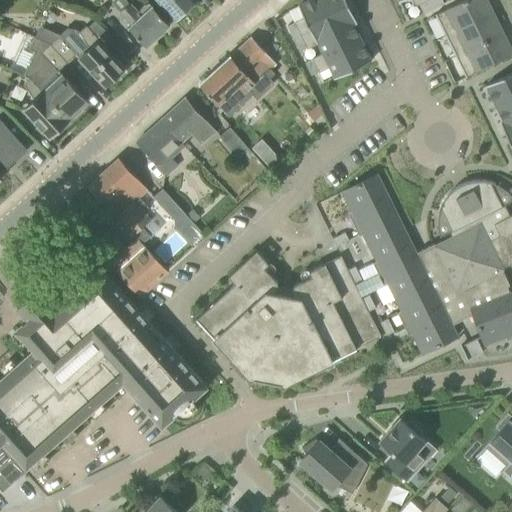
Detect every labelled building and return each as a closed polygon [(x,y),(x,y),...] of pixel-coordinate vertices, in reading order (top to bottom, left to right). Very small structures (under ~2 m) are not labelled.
[(147,47),(170,25),(148,2),(138,12),(130,2),(129,4),(125,0),(115,0),(112,3),(120,12),(131,25),(129,27),(147,47)] [(158,0),(176,19),(196,0),(195,0),(158,0)] [(294,22),(301,35),(351,11),(345,0),(310,0),(299,6),(304,17),(294,22)] [(428,0),(420,4),(424,13),(424,14),(434,9),(429,0),(428,0)] [(442,0),(429,0),(434,9),(444,4),(442,0)] [(466,0),(436,15),(446,36),(493,13),(487,0),(466,0)] [(355,19),(352,13),(351,11),(301,35),(307,48),(307,49),(318,43),(323,53),(324,55),(360,37),(353,24),(356,22),(357,22),(355,19)] [(493,13),(446,36),(456,57),(504,33),(493,13)] [(293,39),(301,35),(294,22),(286,26),(293,39)] [(125,67),(87,26),(80,32),(77,29),(68,28),(60,35),(77,54),(76,54),(105,85),(112,80),(114,82),(124,73),(122,70),(125,67)] [(511,50),(504,33),(456,57),(466,77),(511,55),(511,50)] [(60,35),(50,44),(68,62),(76,54),(77,54),(60,35)] [(307,48),(301,35),(293,39),(299,51),(307,48)] [(251,37),(200,84),(230,117),(254,95),(257,99),(274,84),(270,80),(276,74),(270,68),(276,63),(251,37)] [(371,61),(360,37),(324,55),(323,53),(312,58),(318,72),(319,73),(330,67),(335,78),(371,61)] [(68,62),(50,44),(41,53),(58,71),(68,62)] [(318,72),(312,58),(304,62),(310,76),(318,72)] [(81,108),(88,102),(62,74),(52,84),(37,72),(30,78),(69,119),(71,117),(73,120),(84,110),(81,108)] [(511,72),(479,89),(491,113),(511,103),(511,72)] [(35,100),(24,109),(50,137),(56,131),(59,134),(69,124),(66,122),(69,119),(30,78),(24,84),(35,100)] [(216,131),(186,97),(161,120),(181,142),(194,131),(204,141),(216,131)] [(494,129),(495,131),(499,138),(499,139),(511,132),(511,103),(491,113),(498,127),(496,129),(494,129)] [(161,120),(136,142),(165,176),(177,165),(168,153),(181,142),(161,120)] [(0,172),(8,165),(13,171),(33,153),(5,122),(0,126),(0,172)] [(230,128),(219,137),(236,156),(247,147),(230,128)] [(511,132),(499,139),(511,164),(511,163),(511,132)] [(272,151),(263,160),(269,167),(279,158),(272,151)] [(148,189),(119,158),(104,172),(143,213),(144,213),(149,208),(139,197),(148,189)] [(143,213),(104,172),(88,186),(137,239),(142,244),(150,237),(143,229),(151,221),(144,213),(143,213)] [(511,292),(510,293),(507,287),(509,286),(502,269),(511,263),(511,214),(510,215),(504,204),(502,205),(491,183),(494,184),(495,183),(493,182),(492,182),(490,181),(489,181),(488,181),(486,180),(485,180),(483,180),(482,180),(480,180),(479,180),(477,180),(476,180),(474,180),(473,180),(471,180),(470,181),(468,181),(467,181),(466,182),(464,182),(463,183),(462,184),(460,184),(459,185),(458,186),(456,186),(455,187),(454,188),(453,189),(452,190),(450,191),(449,192),(448,193),(447,194),(446,195),(445,196),(444,197),(444,199),(443,200),(442,201),(441,202),(441,204),(440,205),(439,206),(439,208),(438,209),(438,211),(439,211),(440,209),(440,208),(452,230),(449,231),(452,237),(436,245),(434,243),(415,252),(377,175),(342,192),(353,212),(357,210),(367,230),(359,234),(360,235),(363,234),(377,262),(382,260),(387,270),(378,274),(379,277),(383,285),(383,286),(388,283),(402,311),(398,313),(399,314),(407,310),(417,331),(412,333),(422,353),(457,336),(452,325),(473,314),(485,344),(506,336),(504,331),(511,328),(511,292)] [(205,236),(163,190),(154,198),(174,220),(174,226),(193,247),(205,236)] [(200,218),(193,209),(186,215),(194,223),(200,218)] [(347,232),(334,238),(338,246),(350,239),(347,232)] [(109,263),(117,272),(140,297),(168,271),(145,246),(144,247),(142,244),(137,239),(109,263)] [(379,277),(357,288),(356,286),(350,273),(341,256),(327,263),(325,264),(309,271),(312,277),(294,286),(292,297),(276,294),(278,283),(277,283),(264,268),(269,264),(256,251),(228,276),(235,283),(196,319),(208,332),(213,327),(226,342),(222,346),(245,372),(247,369),(255,370),(254,378),(281,383),(283,376),(291,377),(292,381),(323,365),(320,360),(338,351),(341,357),(357,349),(357,348),(363,345),(381,336),(367,309),(361,296),(360,295),(383,285),(379,277)] [(123,382),(130,389),(162,425),(174,415),(175,416),(178,417),(180,418),(182,418),(186,418),(188,417),(190,417),(192,415),(194,413),(195,412),(195,410),(196,408),(196,407),(196,405),(195,403),(194,400),(193,399),(205,387),(100,268),(56,307),(51,301),(55,296),(54,295),(49,300),(41,291),(46,286),(45,285),(40,289),(39,288),(16,308),(28,320),(17,330),(35,351),(0,381),(0,444),(3,441),(26,467),(123,382)] [(357,270),(350,273),(356,286),(363,282),(357,270)] [(375,305),(368,293),(361,296),(367,309),(375,305)] [(395,331),(389,318),(382,322),(388,334),(395,331)] [(476,339),(469,342),(475,355),(482,351),(476,339)] [(475,355),(469,342),(462,346),(468,358),(475,355)] [(511,416),(508,413),(496,427),(499,430),(489,442),(511,462),(503,470),(511,478),(511,416)] [(422,432),(409,420),(406,424),(400,418),(380,440),(393,452),(385,461),(407,481),(435,450),(419,435),(422,432)] [(340,479),(356,487),(367,464),(339,439),(338,440),(339,441),(331,450),(319,440),(317,442),(315,440),(303,448),(303,447),(302,448),(306,455),(301,461),(332,488),(340,479)] [(0,488),(3,492),(24,473),(12,458),(3,448),(0,445),(0,488)] [(204,464),(194,474),(202,483),(212,473),(204,464)] [(449,503),(457,494),(449,487),(441,496),(449,503)] [(445,511),(446,511),(450,506),(437,494),(420,511),(445,511)] [(177,511),(161,497),(147,511),(177,511)] [(453,511),(464,511),(471,505),(462,497),(450,509),(453,511)]
